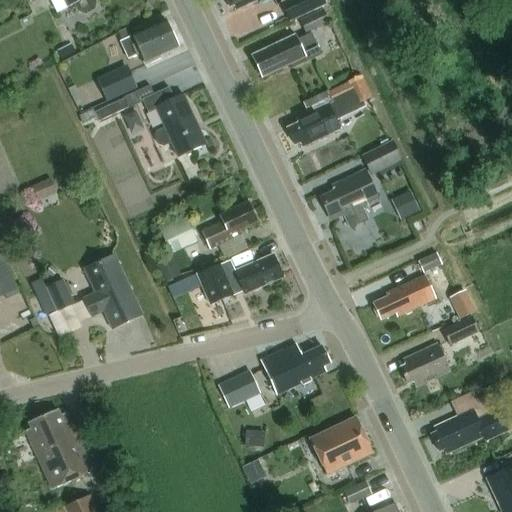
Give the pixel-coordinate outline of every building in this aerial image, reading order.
[(53,0),(60,13),(63,11),(76,5),(80,12),(86,14),(95,10),(97,3),(95,0),(53,0)] [(238,10),(259,0),(227,0),(231,8),(236,6),(238,10)] [(290,22),(324,6),(320,0),(291,0),(281,5),(290,22)] [(297,36),(255,56),(261,70),(269,66),(272,74),(292,65),(294,69),(323,55),(313,34),(332,25),(325,10),(302,21),(309,36),(299,40),(297,36)] [(161,56),(180,47),(172,31),(172,29),(170,25),(168,23),(167,22),(134,37),(130,29),(119,33),(123,42),(131,59),(142,54),(148,65),(162,58),(161,56)] [(75,41),(67,44),(72,56),(80,52),(75,41)] [(129,73),(99,87),(107,104),(137,90),(129,73)] [(350,83),(328,93),(332,101),(354,90),(356,97),(360,104),(363,102),(372,98),(362,77),(362,76),(350,82),(350,83)] [(97,112),(94,113),(98,121),(98,122),(99,123),(100,122),(145,102),(150,113),(157,109),(166,128),(156,132),(154,137),(158,146),(164,148),(173,144),(180,158),(208,145),(185,95),(177,100),(171,87),(156,94),(152,86),(97,112)] [(302,123),(290,129),(297,145),(303,142),(305,147),(320,140),(322,141),(328,138),(329,136),(341,130),(330,105),(301,119),(302,123)] [(394,142),(363,158),(372,177),(403,161),(394,142)] [(368,221),(361,207),(380,199),(366,171),(334,186),(337,192),(322,198),(330,215),(336,213),(338,218),(348,214),(354,228),(368,221)] [(57,194),(51,180),(32,188),(38,202),(57,194)] [(410,192),(391,200),(401,222),(404,220),(420,213),(412,196),(410,192)] [(203,232),(212,250),(243,235),(241,231),(259,222),(250,203),(221,217),(224,222),(203,232)] [(187,219),(161,232),(172,256),(198,243),(187,219)] [(423,260),(419,262),(424,274),(442,266),(437,254),(423,260)] [(84,300),(93,318),(106,312),(114,330),(144,315),(117,256),(86,271),(97,294),(84,300)] [(245,294),(285,277),(276,256),(237,272),(232,261),(200,275),(213,305),(244,292),(245,294)] [(172,257),(157,264),(167,284),(168,283),(168,284),(174,281),(173,280),(181,276),(176,265),(172,257)] [(5,264),(0,266),(0,284),(6,298),(19,292),(5,264)] [(51,266),(47,270),(54,276),(58,271),(51,266)] [(376,306),(374,308),(378,316),(380,316),(383,321),(398,314),(399,317),(405,314),(407,316),(412,313),(412,311),(437,300),(426,276),(388,294),(390,297),(375,304),(376,306)] [(74,306),(62,281),(47,289),(59,313),(74,306)] [(467,293),(452,299),(461,320),(476,314),(467,293)] [(473,318),(444,331),(451,348),(480,335),(473,318)] [(304,356),(298,345),(263,362),(279,394),(327,371),(325,367),(332,364),(324,347),(304,356)] [(404,360),(407,366),(402,368),(409,384),(414,382),(416,387),(451,372),(439,345),(404,360)] [(229,410),(261,395),(249,371),(218,387),(229,410)] [(511,389),(507,380),(475,395),(481,408),(511,393),(511,389)] [(68,414),(63,416),(62,416),(60,411),(31,424),(34,429),(28,432),(55,490),(94,472),(68,414)] [(439,433),(433,436),(441,451),(446,449),(448,454),(486,436),(488,441),(511,430),(502,411),(497,413),(479,422),(474,411),(458,419),(437,428),(439,433)] [(357,418),(312,439),(329,475),(374,454),(357,418)] [(258,461),(242,469),(251,486),(267,478),(258,461)] [(503,511),(511,511),(511,468),(489,480),(503,511)] [(373,496),(367,483),(345,493),(351,507),(373,496)] [(98,511),(91,496),(56,511),(98,511)]
